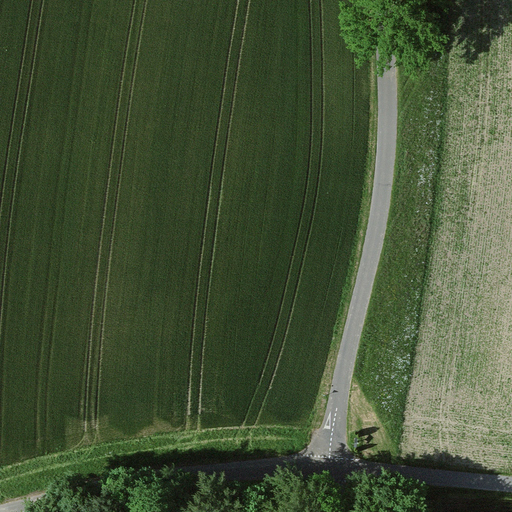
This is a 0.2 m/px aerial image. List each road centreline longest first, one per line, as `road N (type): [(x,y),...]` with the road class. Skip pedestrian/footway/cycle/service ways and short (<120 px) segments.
road 1 (unclassified): [(322,464),(386,166),(385,0)]
road 2 (unclassified): [(6,511),(322,464)]
road 3 (unclassified): [(322,464),(511,483)]
